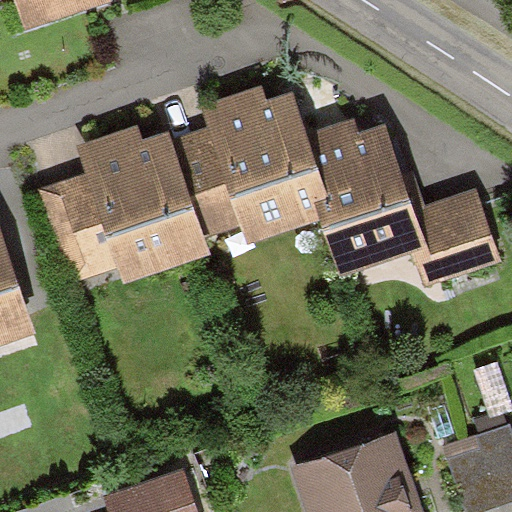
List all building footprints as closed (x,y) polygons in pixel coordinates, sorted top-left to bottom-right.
[(13,0),(25,30),(39,25),(30,0),(0,0),(0,3),(9,0),(13,0)] [(105,0),(30,0),(39,25),(106,2),(105,0)] [(177,131),(210,228),(246,216),(250,228),(322,203),(315,183),(332,177),(312,119),(297,75),(268,84),(264,72),(201,93),(210,120),(177,131)] [(357,104),(312,119),(332,177),(315,183),(322,203),(342,261),(413,237),(427,278),(445,272),(420,199),(387,107),(361,116),(357,104)] [(89,164),(41,182),(74,275),(120,259),(123,268),(213,236),(210,228),(177,131),(170,116),(144,126),(139,113),(79,135),(89,164)] [(477,179),(420,199),(445,272),(502,250),(477,179)] [(0,327),(37,315),(0,212),(0,327)] [(511,420),(511,417),(444,441),(467,508),(511,492),(511,420)] [(426,511),(395,422),(290,459),(309,511),(426,511)] [(203,511),(186,461),(109,487),(117,511),(203,511)]
